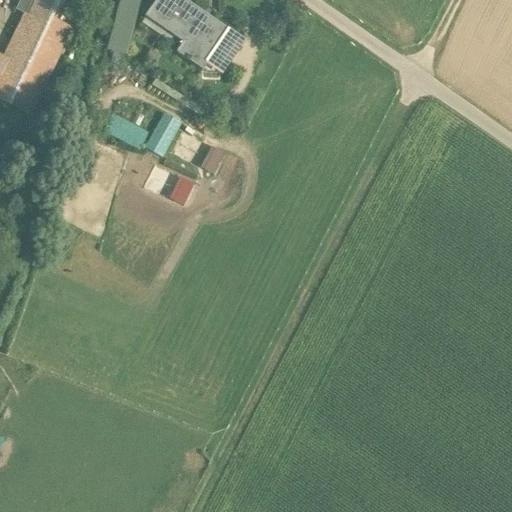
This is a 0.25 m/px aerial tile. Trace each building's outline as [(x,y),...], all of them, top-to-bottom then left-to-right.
[(118,0),(106,50),(127,56),(140,0),(118,0)] [(224,30),(180,0),(156,0),(144,19),(181,45),(175,54),(197,69),(224,30)] [(22,14),(0,56),(0,55),(0,102),(7,106),(46,26),(22,14)] [(102,134),(140,151),(148,132),(111,115),(102,134)] [(177,130),(160,120),(146,148),(163,159),(177,130)] [(226,156),(211,148),(200,170),(216,177),(226,156)]
